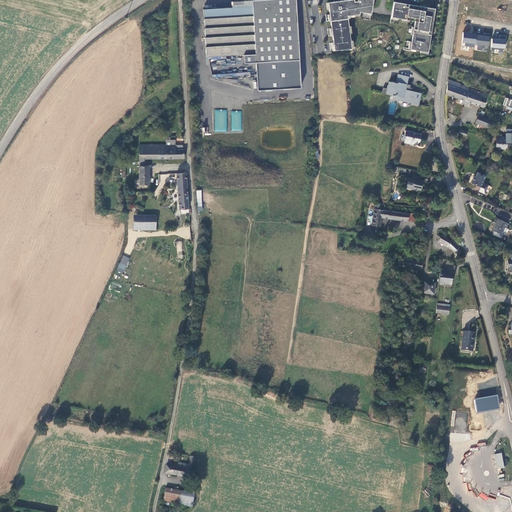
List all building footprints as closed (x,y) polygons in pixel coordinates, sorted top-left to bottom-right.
[(295,0),(252,0),(252,6),(203,9),(206,57),(243,55),(244,63),(255,62),(299,60),(295,0)] [(345,0),(325,3),(326,10),(328,9),(329,14),(326,14),(327,22),(329,21),(330,28),(328,28),(330,36),(331,36),(332,43),(330,43),(331,49),(330,50),(330,51),(354,48),(353,40),(351,40),(350,34),(352,33),(350,25),(349,26),(348,19),(350,19),(349,18),(359,16),(360,12),(363,13),(362,15),(371,16),(372,9),(373,0),(345,0)] [(419,6),(393,2),(391,13),(390,19),(397,20),(398,18),(402,19),(401,21),(409,22),(409,20),(415,21),(414,27),(412,27),(410,34),(412,35),(411,42),(409,41),(408,49),(412,50),(412,51),(417,52),(417,51),(420,51),(419,53),(428,55),(428,52),(435,8),(429,7),(430,5),(419,4),(419,6)] [(464,46),(474,47),(474,44),(476,35),(476,33),(471,32),(471,33),(471,34),(468,34),(469,33),(463,32),(462,42),(465,42),(464,46)] [(482,45),(488,46),(489,34),(484,33),(484,36),(476,35),(474,44),(477,45),(476,50),(482,50),(482,45)] [(503,50),(503,48),(504,48),(505,35),(500,35),(499,39),(492,39),(491,49),(503,50)] [(299,60),(255,62),(257,90),(301,88),(299,60)] [(400,75),(398,82),(407,84),(408,77),(400,75)] [(448,80),(446,94),(458,98),(464,101),(469,88),(460,85),(461,84),(448,80)] [(383,88),(382,93),(391,95),(391,94),(395,95),(395,99),(417,104),(419,93),(411,91),(409,91),(410,87),(411,85),(407,84),(398,82),(398,83),(399,83),(399,84),(389,82),(388,89),(383,88)] [(469,88),(464,101),(471,103),(484,107),(488,94),(469,88)] [(511,100),(505,98),(503,105),(511,108),(511,100)] [(215,109),(214,131),(226,132),(227,110),(215,109)] [(231,111),(231,131),(241,131),(242,111),(231,111)] [(491,129),(494,120),(481,115),(478,115),(475,123),(477,124),(476,126),(482,129),(483,126),(491,129)] [(420,140),(420,139),(421,134),(406,131),(405,135),(402,134),(401,140),(404,141),(404,142),(410,144),(413,145),(415,142),(418,143),(420,140)] [(500,137),(496,137),(496,147),(498,149),(505,149),(506,148),(507,147),(507,144),(511,144),(511,137),(505,137),(502,137),(500,137)] [(176,140),(167,140),(167,144),(167,158),(184,158),(184,149),(183,149),(183,145),(175,145),(176,140)] [(167,158),(167,144),(140,145),(139,160),(140,185),(149,185),(149,166),(147,165),(147,158),(167,158)] [(486,175),(478,172),(476,176),(474,175),(471,183),(480,187),(481,187),(483,183),(486,175)] [(189,208),(186,173),(168,174),(171,210),(189,208)] [(421,190),(423,183),(419,182),(419,180),(420,177),(412,175),(412,178),(408,178),(406,188),(414,190),(415,189),(421,190)] [(481,187),(480,187),(479,191),(487,195),(491,186),(483,183),(481,187)] [(382,218),(383,210),(382,210),(383,204),(375,203),(371,225),(380,226),(381,217),(382,218)] [(398,212),(383,210),(382,218),(398,220),(408,221),(409,213),(398,212)] [(134,215),(133,230),(156,230),(156,215),(134,215)] [(509,223),(497,218),(492,230),(502,235),(505,228),(507,228),(509,223)] [(439,234),(437,238),(440,239),(438,241),(443,244),(448,247),(449,246),(455,252),(458,248),(452,241),(439,234)] [(116,271),(123,273),(130,258),(123,255),(116,271)] [(422,271),(423,263),(401,258),(400,267),(422,271)] [(454,272),(440,271),(439,284),(452,285),(454,272)] [(424,281),(423,294),(435,295),(436,282),(424,281)] [(391,302),(390,310),(403,312),(404,304),(391,302)] [(437,303),(436,313),(449,315),(450,304),(437,303)] [(475,332),(464,331),(461,350),(473,351),(475,332)] [(474,398),(476,413),(500,409),(498,394),(474,398)] [(503,453),(496,455),(498,470),(502,469),(506,468),(503,453)] [(166,465),(165,473),(186,477),(189,465),(189,464),(178,462),(177,466),(166,465)] [(189,465),(186,477),(194,479),(195,471),(191,470),(192,465),(189,465)] [(166,487),(163,502),(193,506),(195,492),(166,487)]
